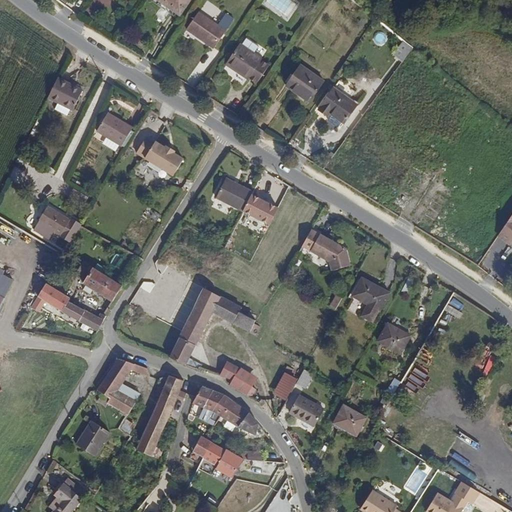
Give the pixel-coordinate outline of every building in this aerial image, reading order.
[(161,0),(179,12),(186,0),(161,0)] [(215,47),(234,17),(226,12),(218,24),(199,12),(187,29),(215,47)] [(402,58),(412,45),(403,38),(394,52),(402,58)] [(260,58),(260,56),(240,43),(227,62),(235,66),(234,68),(246,77),(248,76),(256,82),(269,63),(260,58)] [(310,94),(322,78),(299,62),(288,79),(310,94)] [(68,110),(79,89),(55,77),(45,99),(68,110)] [(355,102),(332,85),(317,106),(328,114),(330,110),(343,119),(355,102)] [(132,127),(107,111),(95,130),(120,145),(132,127)] [(182,160),(171,153),(173,151),(164,145),(163,148),(153,142),(152,143),(143,138),(133,153),(171,176),(182,160)] [(228,203),(239,184),(227,177),(217,197),(228,203)] [(242,209),(252,190),(239,184),(228,203),(242,209)] [(79,195),(62,185),(57,193),(74,203),(79,195)] [(77,225),(67,218),(66,220),(42,207),(33,221),(33,224),(29,230),(44,239),(49,231),(55,235),(56,237),(66,243),(77,225)] [(511,241),(511,214),(498,234),(511,242),(511,241)] [(344,248),(310,228),(301,244),(328,260),(331,269),(349,265),(344,248)] [(69,262),(60,256),(58,260),(67,265),(69,262)] [(118,290),(98,279),(101,275),(92,269),(89,273),(78,266),(69,281),(75,284),(74,286),(108,306),(118,290)] [(11,281),(0,275),(0,297),(2,298),(11,281)] [(380,310),(390,291),(362,277),(353,295),(367,303),(362,314),(372,320),(378,309),(380,310)] [(61,305),(63,301),(39,289),(25,311),(33,315),(40,304),(74,324),(80,315),(61,305)] [(196,340),(211,314),(219,298),(202,289),(180,332),(196,340)] [(238,312),(238,310),(219,298),(211,314),(253,336),(258,327),(252,324),(254,321),(238,312)] [(94,335),(102,321),(95,318),(92,321),(80,315),(74,324),(94,335)] [(400,353),(411,335),(388,322),(378,339),(400,353)] [(183,366),(196,340),(180,332),(167,359),(183,366)] [(121,381),(129,370),(141,374),(143,369),(115,358),(95,390),(101,394),(109,398),(107,402),(126,414),(135,398),(117,388),(121,381)] [(228,381),(235,368),(217,361),(211,374),(228,381)] [(301,383),(309,370),(303,367),(295,381),(301,383)] [(248,389),(253,378),(235,368),(228,381),(226,386),(244,396),(248,389)] [(165,418),(174,397),(180,382),(166,377),(134,447),(150,454),(159,434),(165,418)] [(395,394),(402,383),(395,380),(389,391),(395,394)] [(139,392),(121,381),(117,388),(135,398),(139,392)] [(186,391),(189,385),(180,382),(174,397),(178,399),(182,390),(186,391)] [(248,414),(221,396),(199,388),(190,403),(194,404),(209,410),(241,429),(253,435),(256,424),(248,414)] [(250,399),(254,392),(248,389),(244,396),(250,399)] [(107,402),(109,398),(101,394),(97,400),(105,405),(107,402)] [(321,410),(296,396),(287,413),(312,426),(321,410)] [(354,436),(364,418),(341,406),(331,424),(354,436)] [(127,436),(134,424),(124,417),(117,428),(127,436)] [(91,455),(106,431),(87,419),(72,444),(91,455)] [(203,457),(211,442),(196,434),(188,449),(199,454),(203,457)] [(236,470),(240,462),(242,459),(211,442),(203,457),(207,459),(205,465),(231,478),(236,470)] [(261,461),(262,452),(245,450),(244,458),(261,461)] [(239,472),(244,464),(240,462),(236,470),(239,472)] [(471,511),(474,507),(472,503),(480,491),(462,481),(451,500),(436,491),(425,509),(429,511),(459,511),(461,509),(464,511),(466,511),(471,511)] [(72,511),(67,509),(75,499),(57,486),(48,496),(55,502),(47,511),(72,511)] [(400,511),(394,508),(396,504),(371,488),(361,503),(372,510),(371,511),(400,511)] [(371,511),(372,510),(361,503),(359,506),(368,511),(371,511)]
